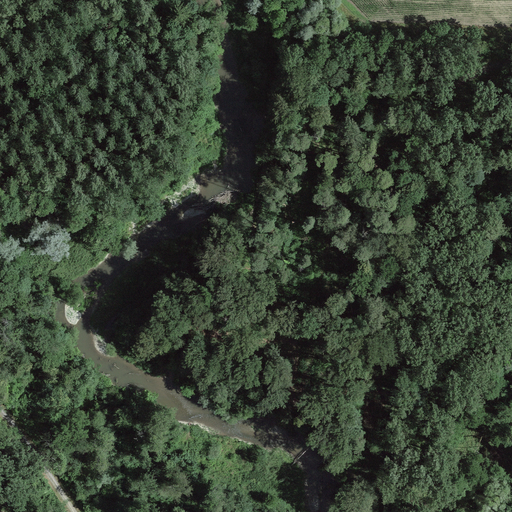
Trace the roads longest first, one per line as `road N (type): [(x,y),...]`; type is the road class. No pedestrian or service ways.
road 1 (track): [(511,64),(372,121),(298,116)]
road 2 (track): [(0,411),(75,511)]
